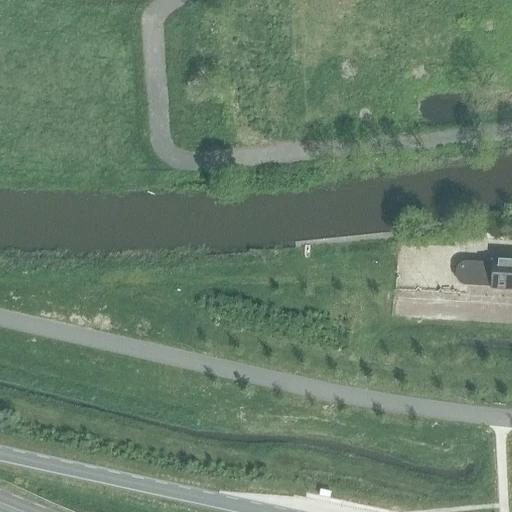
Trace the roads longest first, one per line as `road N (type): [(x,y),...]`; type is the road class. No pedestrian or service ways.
road 1 (unclassified): [(511,419),(296,386),(0,317)]
road 2 (track): [(275,0),(274,127),(285,142),(305,149),(511,132)]
road 3 (primary): [(253,511),(0,456)]
